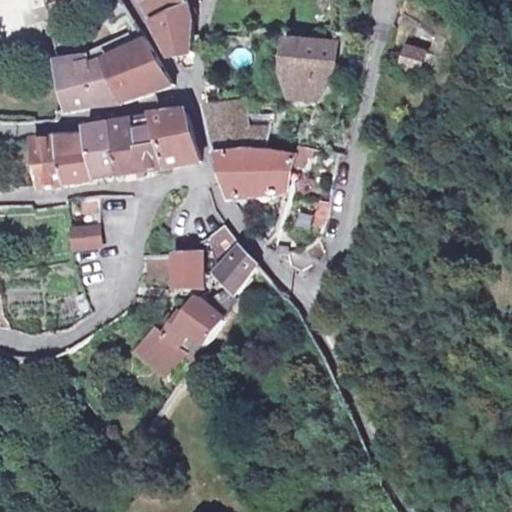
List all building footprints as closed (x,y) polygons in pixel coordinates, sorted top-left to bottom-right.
[(189,19),(186,12),(186,9),(182,0),(152,0),(143,5),(171,56),(190,52),(189,19)] [(131,18),(126,10),(119,15),(124,23),(131,18)] [(125,102),(173,84),(141,34),(134,38),(138,46),(92,67),(89,60),(58,64),(70,111),(125,102)] [(295,98),(323,102),(324,89),(333,85),(333,44),(288,40),(286,73),(296,74),(295,98)] [(403,68),(420,71),(424,53),(407,50),(403,68)] [(218,102),(214,81),(201,81),(204,104),(218,102)] [(207,119),(221,161),(258,152),(268,153),(270,146),(275,113),(240,115),(237,102),(219,107),(205,110),(207,119)] [(153,117),(161,145),(168,170),(200,164),(194,144),(184,114),(153,117)] [(136,148),(161,145),(153,117),(142,120),(130,123),(136,148)] [(144,172),(168,170),(161,145),(136,148),(130,123),(112,128),(121,174),(144,172)] [(107,178),(121,174),(112,128),(112,125),(83,129),(84,134),(89,156),(94,182),(107,178)] [(31,142),(35,167),(61,162),(89,156),(84,134),(64,135),(65,139),(48,141),(31,142)] [(258,152),(221,161),(235,200),(261,191),(291,192),(295,192),(295,190),(299,156),(268,153),(258,152)] [(94,182),(89,156),(61,162),(65,186),(73,185),(94,182)] [(65,186),(61,162),(35,167),(37,186),(38,189),(51,187),(65,186)] [(99,225),(69,226),(71,245),(100,243),(99,225)] [(223,266),(225,271),(244,248),(243,246),(230,229),(209,240),(223,266)] [(305,252),(303,243),(293,246),(295,254),(305,252)] [(179,254),(177,271),(176,287),(204,288),(205,274),(217,268),(212,251),(208,251),(208,245),(204,245),(204,251),(189,251),(179,251),(179,254)] [(244,248),(225,271),(222,274),(243,292),(260,267),(244,248)] [(151,269),(177,271),(179,254),(152,253),(151,269)] [(229,286),(205,300),(227,316),(240,296),(229,286)] [(201,353),(227,316),(205,300),(197,299),(194,304),(187,314),(183,312),(171,329),(164,325),(151,343),(188,369),(199,352),(201,353)] [(30,374),(26,356),(4,352),(12,383),(30,374)]
